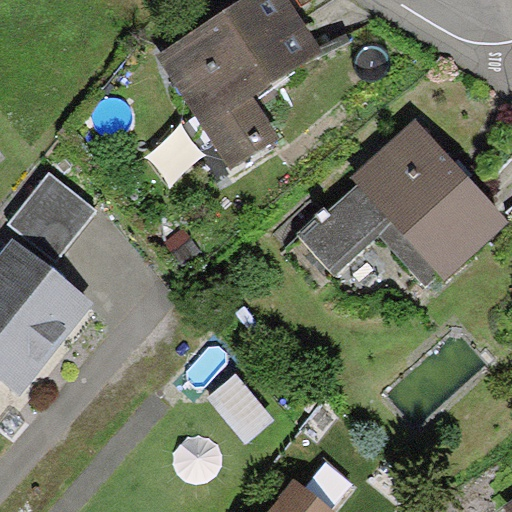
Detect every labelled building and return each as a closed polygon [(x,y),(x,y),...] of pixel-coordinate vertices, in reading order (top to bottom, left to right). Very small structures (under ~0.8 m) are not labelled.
[(324,55),(286,0),(245,0),(221,17),(157,60),(235,175),(284,142),(256,100),(324,55)] [(468,182),(412,124),(353,180),(360,188),(331,216),(325,210),(298,236),(337,277),(380,236),(427,285),(439,273),(445,279),(506,222),(468,182)] [(11,245),(47,274),(96,212),(50,175),(10,227),(19,235),(11,245)] [(47,274),(11,245),(0,258),(0,386),(17,400),(91,306),(55,279),(47,274)] [(238,379),(214,399),(250,443),(274,423),(238,379)] [(335,511),(296,482),(273,511),(335,511)]
